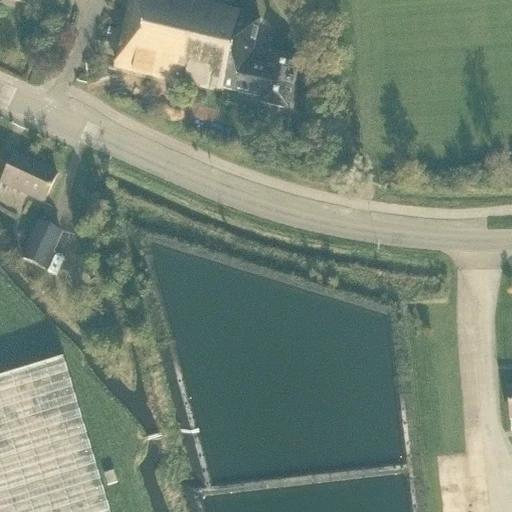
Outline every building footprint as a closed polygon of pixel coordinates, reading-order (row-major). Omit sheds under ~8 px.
[(177,0),(131,0),(116,67),(222,93),(223,90),(260,99),(259,104),(287,111),(299,62),(270,55),(268,68),(249,64),(259,19),(177,0)] [(9,167),(0,162),(0,188),(1,185),(44,205),(57,176),(14,156),(9,167)] [(37,223),(19,261),(44,273),(62,235),(37,223)] [(0,511),(108,511),(62,361),(0,379),(0,511)] [(113,473),(103,476),(107,488),(117,484),(113,473)]
